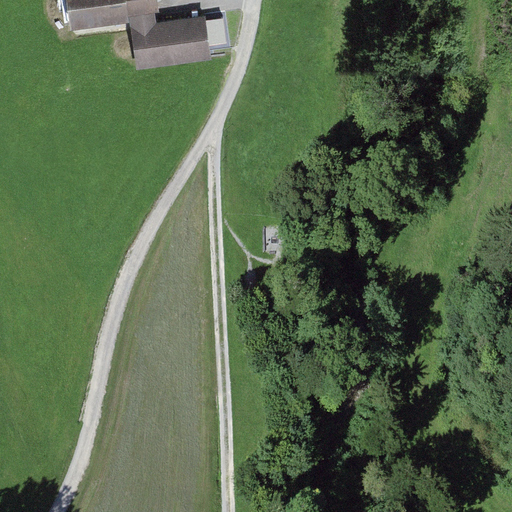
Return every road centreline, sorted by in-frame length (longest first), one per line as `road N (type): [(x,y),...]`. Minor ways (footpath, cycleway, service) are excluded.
road 1 (track): [(254,0),(245,53),(212,137),(140,251),(109,332),(84,449),(56,511)]
road 2 (track): [(228,511),(212,137)]
